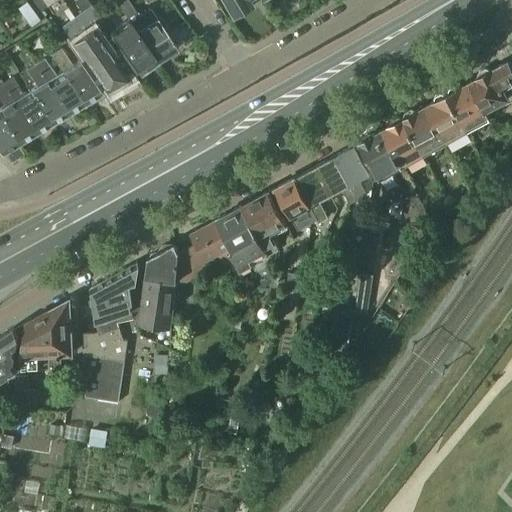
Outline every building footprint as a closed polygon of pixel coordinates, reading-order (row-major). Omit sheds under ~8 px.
[(34,0),(41,10),(55,0),(34,0)] [(107,90),(138,72),(110,31),(97,12),(88,0),(78,0),(75,2),(82,11),(61,25),(107,90)] [(131,19),(138,30),(158,59),(178,48),(150,8),(138,15),(127,0),(116,0),(129,20),(131,19)] [(222,0),(232,15),(251,3),(249,0),(222,0)] [(18,8),(22,14),(31,8),(27,2),(18,8)] [(138,72),(158,59),(138,30),(131,19),(129,20),(110,31),(138,72)] [(63,71),(85,104),(103,93),(80,60),(72,65),(60,47),(51,53),(63,71)] [(44,58),(36,63),(69,114),(85,104),(63,71),(56,75),(44,58)] [(470,81),(486,110),(509,97),(504,87),(511,83),(511,62),(509,61),(508,60),(490,69),(485,68),(479,71),(477,77),(470,81)] [(52,124),(69,114),(36,63),(26,69),(37,86),(30,90),(52,124)] [(4,82),(36,134),(52,124),(30,90),(24,94),(12,77),(4,82)] [(490,118),(486,110),(470,81),(460,86),(455,84),(449,87),(447,93),(468,130),(490,118)] [(0,99),(4,105),(0,107),(0,113),(20,144),(36,134),(4,82),(0,84),(0,99)] [(434,100),(425,105),(447,142),(468,130),(447,93),(446,94),(440,92),(435,95),(434,100)] [(425,154),(447,142),(425,105),(416,110),(410,108),(405,111),(403,117),(425,154)] [(19,144),(20,144),(0,113),(0,150),(5,152),(10,161),(24,152),(19,144)] [(390,124),(381,129),(402,166),(425,154),(403,117),(401,118),(396,116),(391,119),(390,124)] [(378,179),(402,166),(381,129),(371,134),(366,133),(361,136),(358,141),(378,179)] [(353,143),(334,154),(358,199),(367,194),(360,180),(355,182),(354,179),(369,172),(353,143)] [(334,154),(314,165),(329,193),(343,185),(345,188),(342,189),(350,203),(358,199),(334,154)] [(329,193),(314,165),(294,175),(317,217),(317,223),(329,217),(319,199),(329,193)] [(302,209),(308,220),(302,223),(306,229),(317,223),(317,217),(294,175),(274,186),(290,215),(302,209)] [(241,204),(267,253),(276,249),(267,232),(285,223),(267,190),(241,204)] [(215,219),(241,266),(249,262),(267,253),(241,204),(215,219)] [(189,233),(193,240),(204,261),(206,260),(218,254),(228,273),(241,266),(215,219),(189,233)] [(204,261),(193,240),(179,247),(175,287),(211,268),(206,260),(204,261)] [(172,327),(175,287),(179,247),(176,241),(148,256),(143,292),(140,310),(138,322),(172,327)] [(94,331),(82,331),(86,395),(119,400),(128,339),(121,337),(118,327),(117,322),(134,317),(132,309),(140,310),(143,292),(133,290),(131,281),(137,280),(139,264),(138,262),(118,272),(91,287),(95,313),(98,321),(100,330),(94,331)] [(358,265),(357,271),(353,302),(366,304),(372,267),(358,265)] [(287,267),(284,285),(297,288),(300,270),(287,267)] [(46,311),(49,354),(51,379),(59,379),(58,368),(63,367),(62,353),(73,351),(69,299),(46,311)] [(46,311),(27,321),(19,370),(13,408),(37,407),(36,389),(31,389),(30,370),(40,369),(40,355),(49,354),(46,311)] [(0,368),(7,378),(19,370),(13,361),(16,359),(18,351),(14,346),(19,343),(20,336),(14,327),(0,336),(0,368)] [(156,355),(155,374),(167,374),(168,355),(156,355)] [(240,410),(232,408),(228,431),(236,433),(240,410)] [(61,425),(51,424),(50,433),(59,434),(61,425)] [(15,436),(5,433),(2,446),(12,448),(15,436)]
